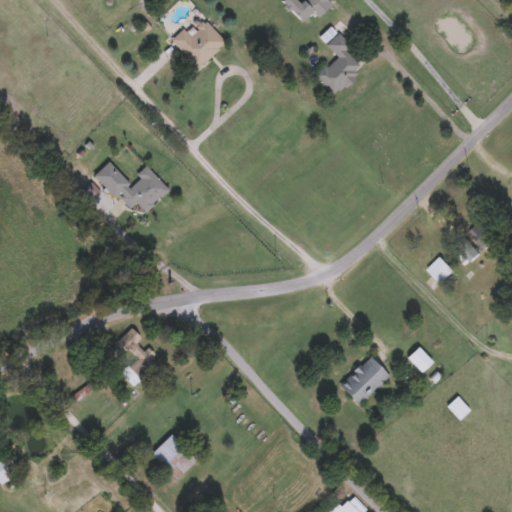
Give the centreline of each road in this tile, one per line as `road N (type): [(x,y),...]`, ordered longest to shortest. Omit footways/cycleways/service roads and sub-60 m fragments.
road 1 (residential): [(511,102),(335,277),(142,301),(0,365)]
road 2 (residential): [(335,277),(63,0)]
road 3 (residential): [(393,511),(228,335),(201,313),(164,300)]
road 4 (residential): [(21,354),(169,511)]
